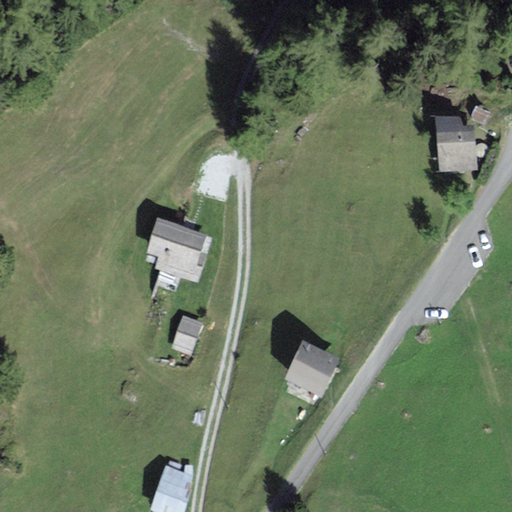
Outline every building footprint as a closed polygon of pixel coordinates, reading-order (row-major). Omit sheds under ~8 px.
[(480,122),(443,125),(446,178),(484,176),(480,122)] [(212,241),(161,226),(148,270),(199,285),(212,241)] [(200,327),(181,319),(169,350),(188,358),(200,327)] [(343,362),(307,347),(291,385),(326,401),(343,362)] [(186,511),(197,479),(166,469),(152,511),(186,511)]
